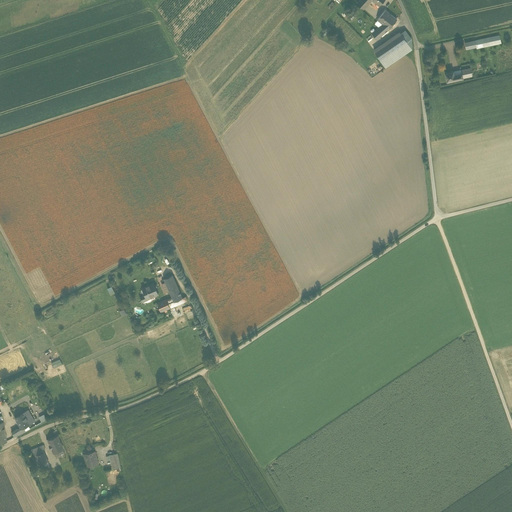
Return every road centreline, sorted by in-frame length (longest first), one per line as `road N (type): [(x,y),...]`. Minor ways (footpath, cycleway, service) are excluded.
road 1 (unclassified): [(437,217),(221,360)]
road 2 (unclassified): [(221,360),(129,406),(52,424),(0,449)]
road 3 (unclassified): [(437,217),(416,41),(398,0)]
road 4 (track): [(511,424),(437,217)]
road 5 (track): [(201,372),(285,511)]
